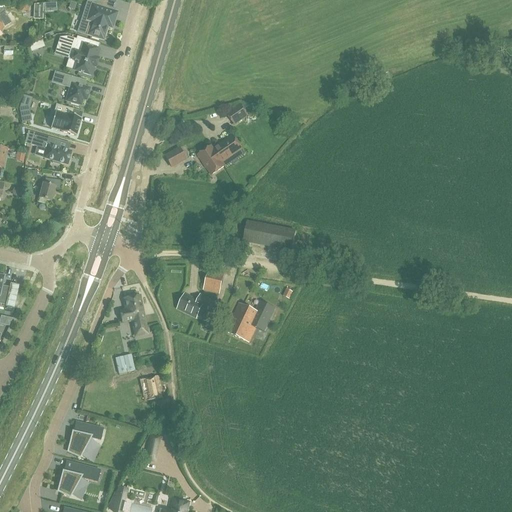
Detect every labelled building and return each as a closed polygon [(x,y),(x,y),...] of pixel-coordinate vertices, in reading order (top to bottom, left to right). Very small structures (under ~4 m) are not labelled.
[(43,20),(43,4),(34,5),(33,19),(43,20)] [(117,13),(92,5),(88,16),(93,17),(87,36),(92,37),(92,38),(98,40),(99,39),(103,41),(109,25),(111,26),(114,24),(117,13)] [(87,47),(89,41),(77,37),(76,40),(67,37),(59,38),(57,45),(59,50),(74,55),(72,61),(78,62),(75,71),(91,76),(93,67),(95,68),(96,65),(97,62),(98,59),(97,59),(96,59),(97,55),(99,51),(99,50),(97,50),(87,47)] [(70,104),(78,106),(79,105),(80,105),(82,99),(85,100),(86,100),(87,96),(89,89),(83,87),(84,86),(78,84),(79,79),(55,72),(52,83),(70,88),(66,101),(71,103),(70,104)] [(61,132),(76,136),(81,119),(71,116),(73,110),(56,105),(53,113),(55,113),(51,128),(61,131),(61,132)] [(240,105),(227,114),(234,125),(247,116),(240,105)] [(34,133),(31,145),(47,150),(44,159),(53,161),(52,163),(59,165),(60,163),(67,165),(71,152),(57,148),(59,141),(47,137),(34,133)] [(233,137),(213,150),(222,163),(223,163),(242,150),(233,137)] [(222,163),(213,150),(211,147),(198,156),(212,175),(225,166),(222,163),(223,163),(222,163)] [(185,159),(179,148),(165,156),(171,167),(185,159)] [(25,154),(18,153),(16,162),(23,164),(25,154)] [(59,190),(61,182),(44,179),(43,183),(42,183),(38,199),(50,202),(54,189),(59,190)] [(296,232),(247,222),(243,241),(292,251),(296,232)] [(236,233),(229,230),(223,247),(229,250),(236,233)] [(224,274),(208,270),(203,290),(219,293),(224,274)] [(0,301),(6,305),(8,292),(0,290),(2,283),(4,284),(5,276),(0,275),(0,301)] [(10,284),(8,292),(6,305),(5,306),(14,308),(19,286),(10,284)] [(289,299),(292,292),(287,290),(283,297),(289,299)] [(147,334),(139,296),(138,296),(138,293),(130,294),(131,298),(124,299),(126,310),(120,311),(122,323),(132,321),(135,336),(147,334)] [(210,313),(215,303),(200,296),(198,301),(184,295),(178,309),(196,318),(201,309),(210,313)] [(230,323),(225,332),(248,343),(255,328),(265,333),(277,308),(262,301),(256,312),(253,310),(239,303),(230,323)] [(124,359),(115,361),(119,374),(134,371),(133,363),(125,364),(124,359)] [(136,382),(125,385),(129,403),(140,400),(140,397),(147,395),(148,401),(163,397),(158,377),(136,382)] [(168,428),(166,422),(150,426),(151,432),(168,428)] [(79,457),(80,456),(89,438),(98,440),(100,441),(103,429),(75,423),(68,452),(79,457)] [(154,462),(159,437),(151,435),(145,460),(154,462)] [(69,496),(80,478),(97,482),(100,471),(66,462),(58,491),(69,496)] [(109,508),(113,511),(121,511),(127,490),(119,488),(109,508)] [(185,511),(188,504),(173,500),(169,511),(163,510),(159,509),(158,511),(185,511)]
